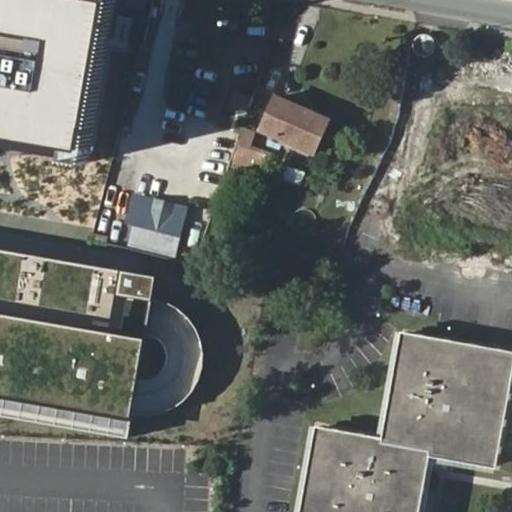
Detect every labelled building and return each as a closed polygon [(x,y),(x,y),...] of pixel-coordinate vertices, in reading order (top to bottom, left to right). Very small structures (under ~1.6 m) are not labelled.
[(118,0),(0,0),(0,134),(8,136),(91,150),(118,0)] [(428,35),(423,35),(419,37),(416,40),(416,43),(416,47),(416,49),(418,52),(421,54),(423,55),(428,55),(431,54),(434,52),(435,49),(436,46),(436,42),(432,36),(428,35)] [(245,116),(252,96),(234,89),(226,109),(245,116)] [(272,100),(258,131),(309,151),(321,119),(272,100)] [(235,150),(230,164),(254,173),(259,160),(235,150)] [(175,222),(131,212),(122,249),(165,259),(175,222)] [(0,247),(0,395),(135,419),(137,411),(168,413),(190,395),(206,369),(205,343),(195,319),(177,304),(158,297),(158,274),(0,247)] [(498,468),(511,384),(511,352),(407,335),(389,442),(321,431),(307,511),(422,511),(431,457),(498,468)]
